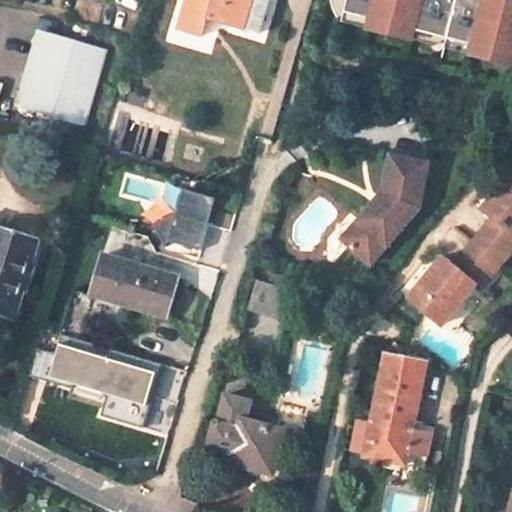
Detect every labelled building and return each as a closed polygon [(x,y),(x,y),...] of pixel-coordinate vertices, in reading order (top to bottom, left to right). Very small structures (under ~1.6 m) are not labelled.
[(185,0),(177,29),(202,36),(207,18),(259,33),(268,0),(185,0)] [(328,0),(329,5),(338,18),(341,8),(391,21),(389,32),(408,36),(410,27),(492,48),(490,58),(510,63),(511,53),(511,15),(511,16),(511,15),(511,24),(485,17),(489,0),(328,0)] [(511,15),(511,0),(489,0),(485,17),(511,24),(511,15),(511,16),(511,15)] [(341,8),(338,18),(389,32),(391,21),(341,8)] [(410,27),(408,36),(490,58),(492,48),(410,27)] [(104,53),(40,34),(18,108),(82,128),(104,53)] [(366,220),(349,237),(370,257),(410,216),(412,202),(420,204),(429,159),(391,152),(384,189),(392,191),(382,205),(375,198),(359,214),(366,220)] [(494,217),(475,241),(502,264),(511,252),(511,173),(483,209),(494,217)] [(195,249),(209,196),(177,188),(171,211),(148,224),(160,245),(166,241),(195,249)] [(359,214),(342,231),(349,237),(366,220),(359,214)] [(0,318),(16,323),(24,293),(40,239),(0,227),(0,318)] [(481,290),(502,264),(475,241),(453,267),(442,258),(409,298),(442,325),(475,285),(481,290)] [(165,315),(176,277),(101,255),(90,293),(165,315)] [(270,271),(267,281),(281,285),(284,275),(270,271)] [(286,318),(294,290),(257,280),(249,307),(286,318)] [(90,293),(74,288),(62,333),(77,338),(90,293)] [(366,316),(357,308),(350,316),(360,324),(366,316)] [(77,338),(62,333),(60,333),(54,353),(38,348),(30,375),(70,387),(72,383),(106,393),(100,414),(141,427),(148,405),(144,404),(156,362),(77,338)] [(345,451),(407,464),(409,450),(430,454),(435,432),(414,428),(428,362),(385,352),(371,419),(353,415),(345,451)] [(214,421),(208,443),(233,450),(230,461),(285,478),(291,457),(276,452),(282,431),(244,420),(249,402),(225,395),(218,422),(214,421)]
